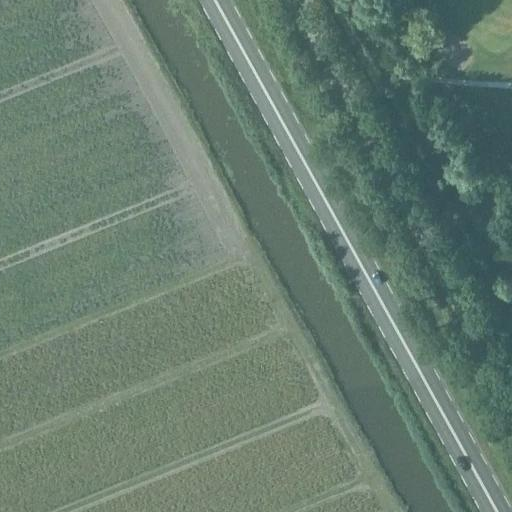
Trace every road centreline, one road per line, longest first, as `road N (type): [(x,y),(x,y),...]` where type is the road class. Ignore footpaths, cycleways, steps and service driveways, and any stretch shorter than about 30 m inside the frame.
road 1 (primary): [(500,511),(215,0)]
road 2 (unclassified): [(511,366),(312,0)]
